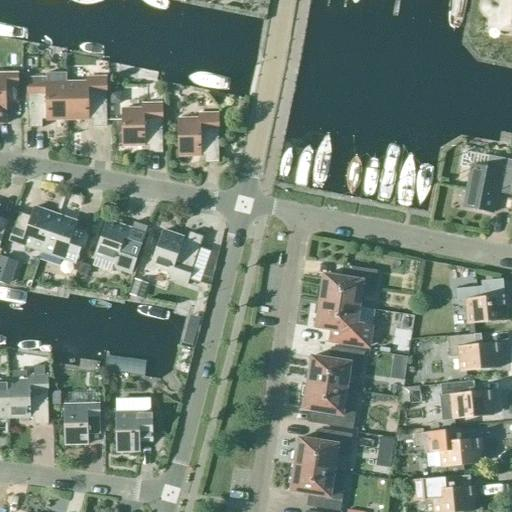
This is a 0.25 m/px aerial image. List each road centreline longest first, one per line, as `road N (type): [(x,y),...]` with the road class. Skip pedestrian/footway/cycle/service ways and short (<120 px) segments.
road 1 (residential): [(255,511),(300,217)]
road 2 (unclassified): [(170,491),(243,203)]
road 3 (residential): [(243,203),(0,159)]
road 4 (residential): [(511,255),(300,217)]
road 5 (unclassified): [(243,203),(283,0)]
road 6 (residential): [(170,491),(0,467)]
